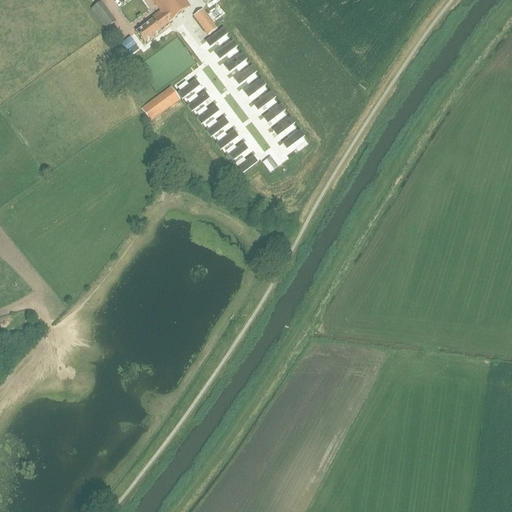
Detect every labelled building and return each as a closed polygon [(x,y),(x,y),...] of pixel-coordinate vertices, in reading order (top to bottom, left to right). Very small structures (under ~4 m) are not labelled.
[(190,7),(184,0),(151,0),(162,14),(152,21),(152,20),(136,33),(144,44),(160,32),(159,30),(190,7)] [(105,30),(116,22),(101,2),(91,10),(105,30)] [(208,36),(217,29),(202,10),(194,16),(208,36)] [(223,29),(205,42),(210,48),(227,34),(223,29)] [(233,41),(215,55),(219,61),(237,47),(233,41)] [(242,54),(225,68),(229,73),(247,60),(242,54)] [(252,67),(234,80),(239,86),(256,73),(252,67)] [(182,99),(200,86),(195,80),(177,94),(182,99)] [(261,80),(244,93),(248,99),(266,86),(261,80)] [(150,121),(180,100),(171,87),(141,109),(150,121)] [(187,107),(191,112),(209,99),(205,93),(187,107)] [(271,93),(253,106),(258,112),(275,99),(271,93)] [(219,112),(214,106),(197,119),(201,125),(219,112)] [(281,106),(263,119),(267,125),(285,111),(281,106)] [(290,118),(273,132),(277,137),(295,124),(290,118)] [(228,125),(224,119),(206,132),(210,138),(228,125)] [(300,131),(282,145),(287,150),(304,137),(300,131)] [(238,138),(233,132),(216,145),(220,151),(238,138)] [(247,151),(243,145),(225,158),(230,164),(247,151)] [(257,163),(252,158),(235,171),(239,177),(257,163)]
